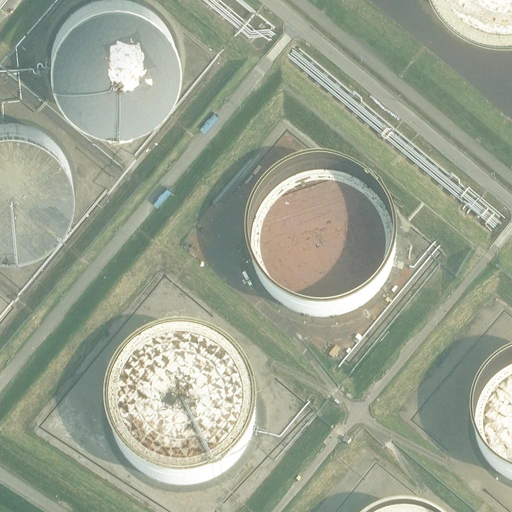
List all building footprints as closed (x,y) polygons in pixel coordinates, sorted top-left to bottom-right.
[(54,85),(60,98),(69,109),(79,118),(91,124),(105,128),(119,129),(132,127),(145,123),(157,115),(167,106),(175,94),(180,81),(183,68),(182,54),(179,41),(173,28),(165,17),(154,8),(142,2),(136,0),(96,0),(88,3),(76,10),(66,20),(58,31),(53,44),(50,58),(51,72),(54,85)] [(511,0),(443,0),(452,10),(469,22),(489,29),(509,30),(511,29),(511,0)] [(0,249),(10,250),(23,248),(36,244),(47,237),(57,228),(64,217),(69,205),(71,192),(71,179),(68,166),(62,154),(54,144),(44,135),(33,129),(20,125),(7,124),(0,125),(0,249)] [(250,273),(257,287),(266,300),(278,310),(292,318),(307,322),(323,323),(339,321),(353,316),(367,308),(378,297),(387,284),(393,269),(396,254),(396,238),(392,223),(385,209),(375,196),(363,186),(349,179),(334,174),(319,173),(303,175),(288,180),(275,189),(263,199),(255,212),(249,227),(246,242),(246,258),(250,273)] [(111,440),(118,454),(127,467),(139,477),(153,484),(168,489),(184,490),(200,488),(214,483),(228,474),(239,463),(248,450),(254,436),(257,420),(256,405),(253,390),(246,375),(236,363),(224,353),(210,345),(195,341),(180,340),(164,342),(149,347),(136,355),(124,366),(115,379),(109,394),(107,409),(107,425),(111,440)] [(477,445),(483,458),(491,468),(501,477),(511,482),(511,364),(510,366),(498,373),(488,382),(481,393),(475,406),(473,419),(473,432),(477,445)]
